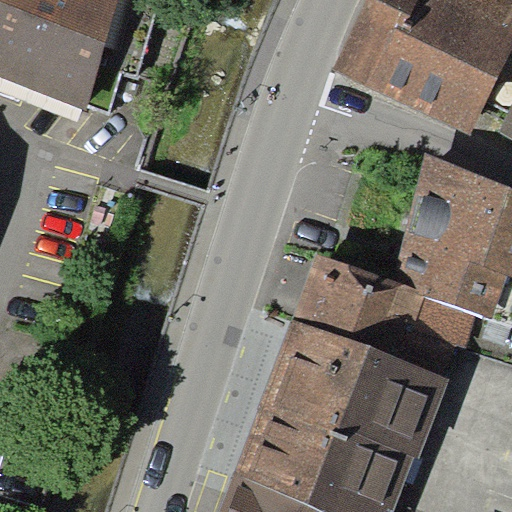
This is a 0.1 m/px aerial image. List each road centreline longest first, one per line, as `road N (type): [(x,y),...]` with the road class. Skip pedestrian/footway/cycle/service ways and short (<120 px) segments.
road 1 (tertiary): [(297,79),(156,511)]
road 2 (residential): [(511,174),(297,79)]
road 3 (residential): [(0,244),(28,140),(0,126)]
